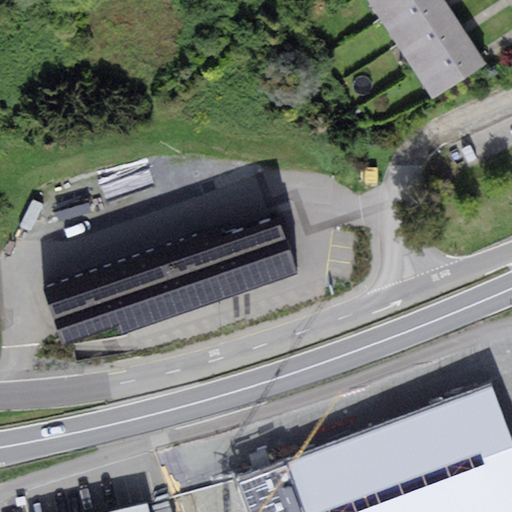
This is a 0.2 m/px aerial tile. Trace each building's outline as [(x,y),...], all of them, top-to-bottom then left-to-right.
[(366,0),(379,19),(408,0),(366,0)] [(444,0),(408,0),(379,19),(397,45),(451,10),(447,3),(444,0)] [(451,10),(397,45),(414,72),(469,37),(464,29),(451,10)] [(469,37),(414,72),(431,99),(486,64),(482,57),(469,37)] [(224,223),(41,285),(61,344),(115,325),(118,335),(299,273),(278,213),(226,231),(224,223)] [(511,511),(511,441),(491,384),(235,477),(248,511),(511,511)] [(109,511),(147,511),(145,503),(109,511)]
